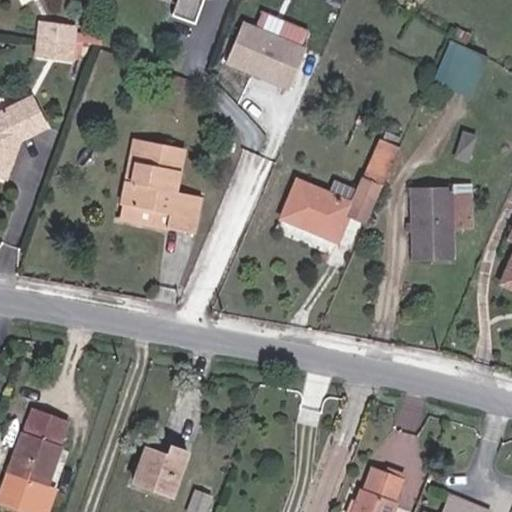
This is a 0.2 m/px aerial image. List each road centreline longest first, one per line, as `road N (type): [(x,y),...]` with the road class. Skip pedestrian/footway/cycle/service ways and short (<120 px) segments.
road 1 (tertiary): [(0,298),(511,404)]
road 2 (unknown): [(174,333),(243,173),(240,130),(206,60),(222,0)]
road 3 (unknown): [(474,394),(493,243),(511,209)]
